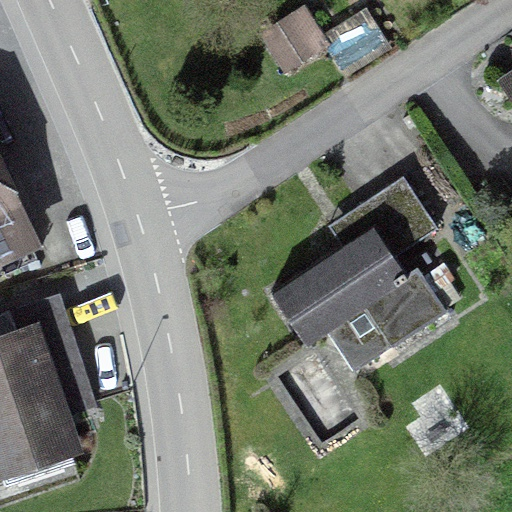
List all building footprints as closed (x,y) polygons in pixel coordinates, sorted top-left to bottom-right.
[(288,25),(263,41),(282,70),(314,50),(303,33),(296,38),(288,25)] [(511,77),(500,86),(511,104),(511,77)] [(362,307),(389,348),(443,313),(413,269),(403,275),(391,257),(433,229),(399,177),(354,207),(367,227),(266,294),(302,348),(362,307)] [(0,275),(30,262),(0,193),(0,275)] [(55,416),(89,405),(54,298),(0,315),(0,466),(64,445),(55,416)]
